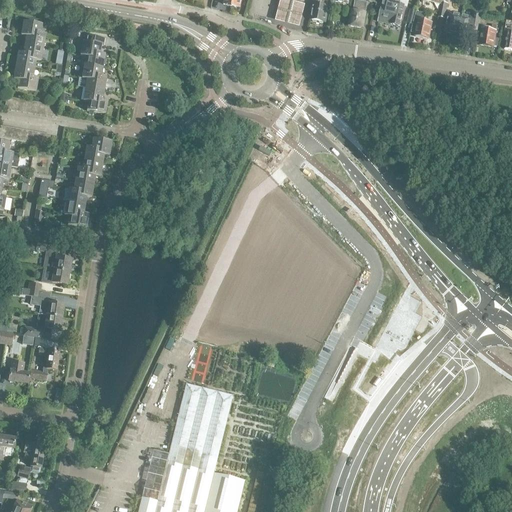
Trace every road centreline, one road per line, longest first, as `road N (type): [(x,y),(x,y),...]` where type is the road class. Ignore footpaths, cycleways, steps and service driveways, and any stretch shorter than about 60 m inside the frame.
road 1 (secondary): [(498,299),(350,147),(273,83)]
road 2 (secondary): [(266,92),(344,159),(474,312)]
road 3 (motorway): [(474,312),(380,413),(337,511)]
road 4 (motorway): [(371,511),(404,429),(491,325)]
road 5 (residential): [(71,422),(99,246)]
road 6 (unclassified): [(357,51),(511,73)]
road 7 (residential): [(134,131),(0,114)]
